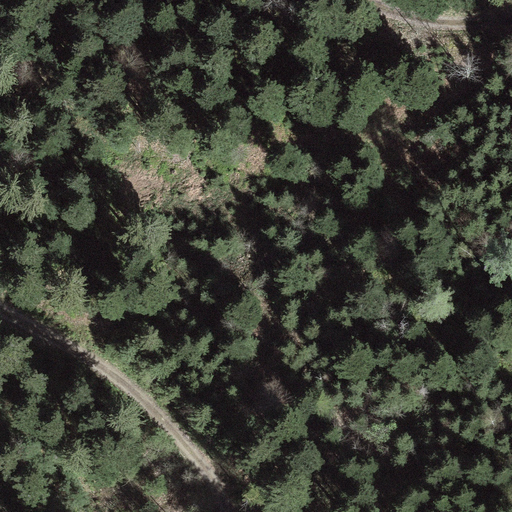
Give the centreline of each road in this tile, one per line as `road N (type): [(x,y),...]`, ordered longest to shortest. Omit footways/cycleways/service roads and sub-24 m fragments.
road 1 (track): [(0,308),(132,389),(189,450),(219,491),(223,511)]
road 2 (track): [(511,16),(459,23),(366,0)]
